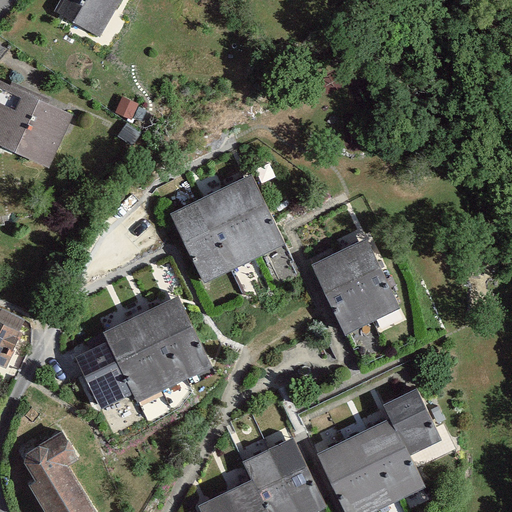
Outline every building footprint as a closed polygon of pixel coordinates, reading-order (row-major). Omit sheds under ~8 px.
[(117,0),(55,0),(49,12),(96,38),(117,0)] [(74,114),(0,81),(0,148),(48,170),(74,114)] [(249,181),(170,221),(202,284),(281,245),(249,181)] [(365,244),(309,272),(342,335),(395,311),(365,244)] [(136,403),(209,367),(178,304),(105,340),(109,350),(132,395),(136,403)] [(22,320),(0,310),(0,365),(2,366),(22,320)] [(100,411),(132,395),(109,350),(77,365),(100,411)] [(413,397),(381,413),(387,426),(404,460),(436,444),(413,397)] [(79,456),(61,426),(24,448),(20,462),(30,478),(23,483),(40,511),(96,511),(67,463),(79,456)] [(387,426),(315,462),(339,511),(374,511),(419,490),(404,460),(387,426)] [(292,446),(244,470),(252,485),(265,511),(314,511),(323,508),(292,446)] [(265,511),(252,485),(198,511),(265,511)]
